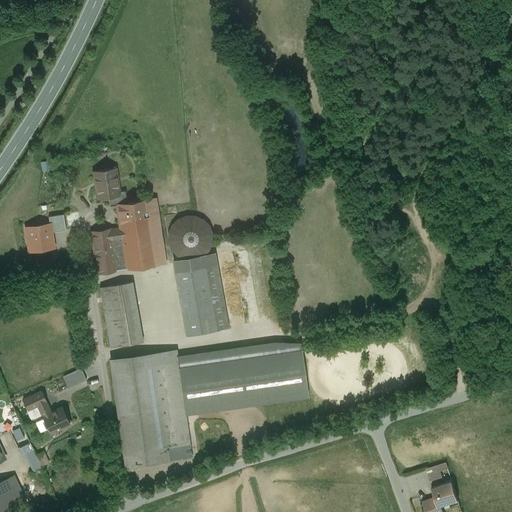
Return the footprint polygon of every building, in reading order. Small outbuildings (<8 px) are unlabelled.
[(115,168),(94,171),(98,199),(116,196),(117,205),(127,203),(125,191),(119,192),(115,168)] [(117,205),(120,228),(111,230),(111,229),(91,232),(97,273),(157,264),(149,209),(148,200),(127,203),(117,205)] [(78,212),(66,214),(68,229),(81,227),(78,212)] [(195,217),(186,217),(179,220),(173,226),(170,234),(170,242),(173,249),(179,255),(186,258),(194,258),(201,255),(207,250),(211,242),(211,234),(208,226),(202,221),(195,217)] [(50,224),(26,228),(29,251),(54,247),(50,224)] [(218,266),(176,274),(186,334),(229,326),(218,266)] [(132,282),(100,287),(111,347),(143,342),(132,282)] [(300,351),(181,368),(187,413),(306,396),(300,351)] [(175,362),(112,371),(123,452),(187,443),(175,362)] [(81,368),(69,374),(74,386),(86,380),(81,368)] [(74,386),(69,374),(64,376),(69,389),(74,386)] [(62,407),(51,412),(46,402),(46,401),(41,391),(23,400),(28,410),(38,406),(43,416),(51,434),(70,424),(62,407)] [(17,435),(20,442),(26,439),(23,432),(17,435)] [(187,443),(123,452),(125,465),(188,457),(187,443)] [(35,448),(25,452),(35,472),(51,464),(45,450),(38,454),(35,448)] [(448,469),(446,462),(438,465),(440,471),(448,469)] [(438,465),(426,469),(430,481),(442,477),(440,471),(438,465)] [(12,477),(0,482),(0,511),(24,502),(12,477)] [(452,480),(432,487),(435,497),(438,506),(442,505),(458,500),(458,501),(458,500),(452,480)] [(435,497),(423,501),(426,511),(443,511),(442,505),(438,506),(435,497)]
